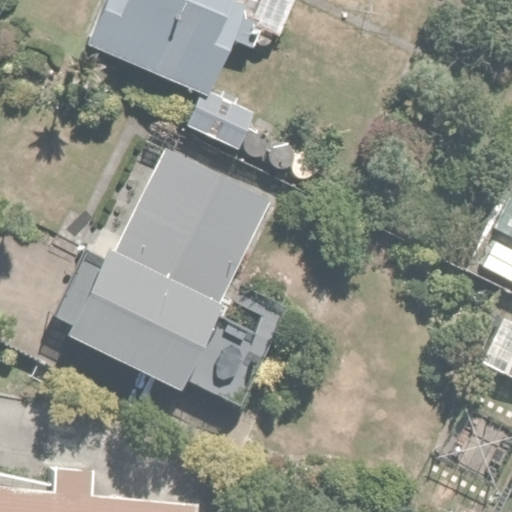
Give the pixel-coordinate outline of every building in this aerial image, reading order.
[(282,0),(86,0),(69,35),(179,91),(208,33),(253,56),(282,0)] [(243,113),(192,87),(170,129),(221,155),(243,113)] [(255,208),(136,148),(93,236),(68,223),(16,326),(150,393),(161,372),(223,403),(261,326),(209,300),(255,208)] [(511,253),(483,239),(464,277),(511,300),(511,253)] [(149,511),(150,496),(0,488),(0,511),(149,511)]
